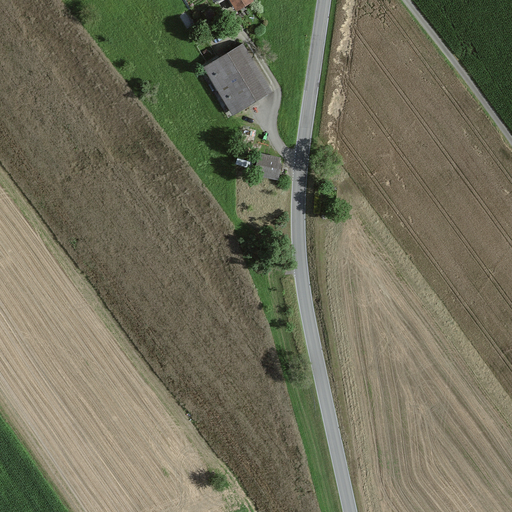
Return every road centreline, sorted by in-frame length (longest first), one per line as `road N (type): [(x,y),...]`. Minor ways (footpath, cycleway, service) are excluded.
road 1 (tertiary): [(326,0),(300,182),(300,278),(350,511)]
road 2 (track): [(511,139),(405,0)]
